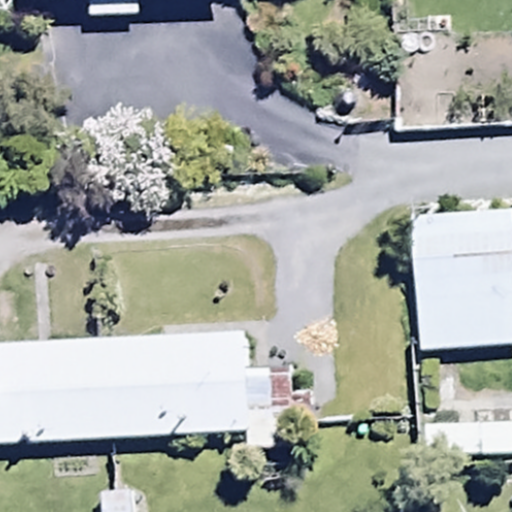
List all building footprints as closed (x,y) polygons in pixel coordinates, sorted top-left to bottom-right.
[(22,0),(22,2),(77,0),(85,0),(87,23),(134,21),(133,3),(196,0),(22,0)] [(511,214),(410,221),(419,357),(511,351),(511,214)] [(0,346),(0,447),(241,439),(242,457),(292,455),(290,428),(313,428),(311,374),(250,376),(248,337),(0,346)] [(511,428),(424,429),(424,460),(511,460),(511,428)] [(136,511),(136,497),(99,499),(99,511),(136,511)]
